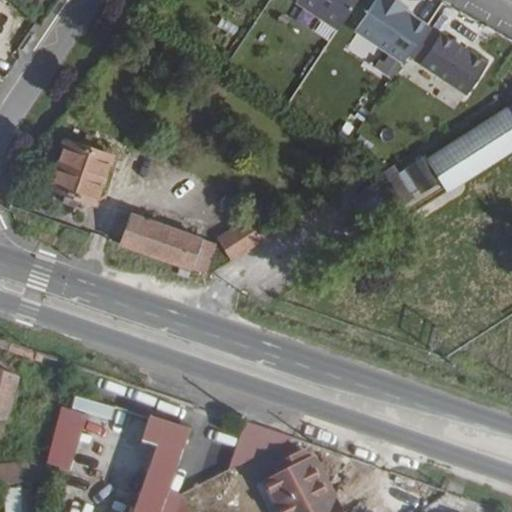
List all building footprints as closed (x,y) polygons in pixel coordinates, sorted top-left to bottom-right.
[(307,0),(344,25),(361,0),(307,0)] [(414,52),(433,23),(410,7),(407,11),(398,5),(390,0),(378,0),(362,25),(392,45),(405,53),(410,57),(414,52)] [(401,1),(398,5),(407,11),(410,7),(401,1)] [(446,31),(433,23),(414,52),(472,91),(493,60),(447,29),(446,31)] [(393,70),(405,53),(392,45),(381,61),(393,70)] [(399,73),(410,57),(405,53),(393,70),(399,73)] [(437,96),(457,109),(465,96),(445,83),(437,96)] [(89,101),(81,96),(72,109),(79,114),(89,101)] [(511,112),(439,159),(451,178),(461,193),(511,160),(511,112)] [(64,144),(66,142),(52,133),(47,140),(59,149),(47,190),(62,195),(59,203),(72,208),(75,199),(93,205),(109,158),(91,152),(94,143),(82,139),(79,149),(64,144)] [(438,157),(421,168),(422,169),(426,176),(434,189),(451,178),(439,159),(438,157)] [(422,169),(411,176),(416,183),(426,176),(422,169)] [(418,187),(410,175),(395,185),(403,197),(418,187)] [(213,245),(127,215),(117,245),(202,275),(213,245)] [(255,218),(217,241),(230,263),(268,240),(255,218)] [(189,273),(178,269),(176,275),(187,279),(189,273)] [(35,362),(37,354),(10,344),(9,352),(35,362)] [(0,423),(4,424),(17,379),(0,373),(0,423)] [(154,511),(180,431),(87,399),(49,511),(154,511)] [(289,441),(244,424),(229,472),(289,441)] [(281,489),(262,497),(268,507),(285,499),(291,511),(300,511),(325,500),(299,450),(269,464),(281,489)] [(42,461),(0,462),(0,482),(42,482),(42,461)] [(262,497),(281,489),(269,464),(251,473),(262,497)] [(32,511),(32,488),(3,489),(3,511),(32,511)] [(184,511),(178,496),(173,511),(184,511)] [(270,511),(338,511),(331,498),(325,500),(300,511),(291,511),(285,499),(268,507),(270,511)]
